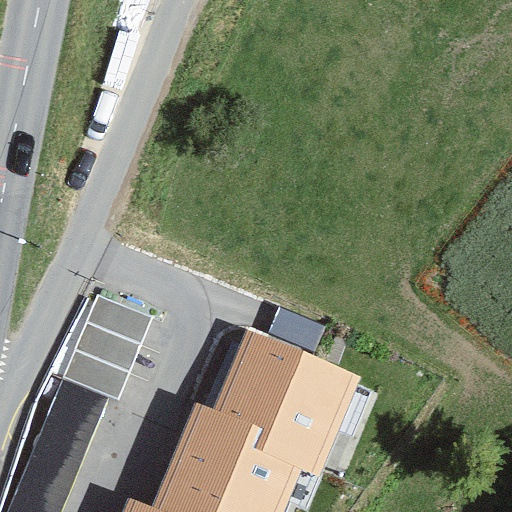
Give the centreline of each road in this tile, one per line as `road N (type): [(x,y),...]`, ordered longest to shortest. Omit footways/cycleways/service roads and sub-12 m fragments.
road 1 (unclassified): [(183,0),(36,348),(0,386)]
road 2 (secondary): [(0,221),(43,0)]
